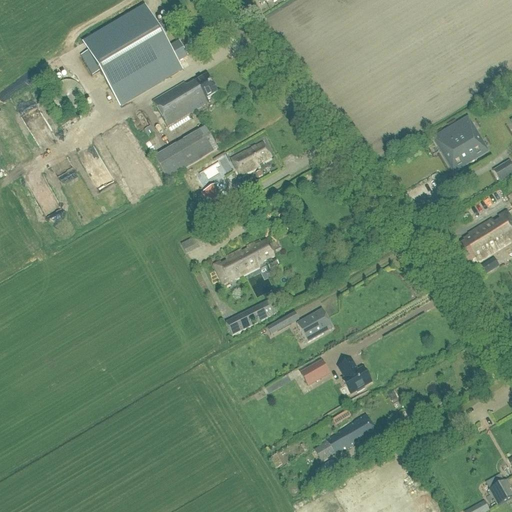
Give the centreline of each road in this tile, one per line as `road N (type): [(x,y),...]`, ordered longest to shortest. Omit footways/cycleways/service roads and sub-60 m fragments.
road 1 (tertiary): [(511,375),(213,0)]
road 2 (track): [(340,163),(259,209),(196,260)]
road 3 (track): [(107,123),(70,56),(0,101)]
road 4 (track): [(307,310),(413,250)]
